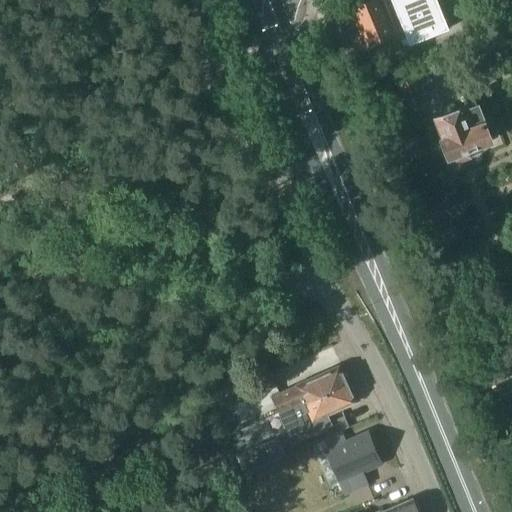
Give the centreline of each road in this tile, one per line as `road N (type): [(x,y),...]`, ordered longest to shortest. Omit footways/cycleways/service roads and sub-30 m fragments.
road 1 (primary): [(475,511),(261,0)]
road 2 (track): [(334,295),(0,181)]
road 3 (residential): [(440,511),(409,433),(334,295)]
